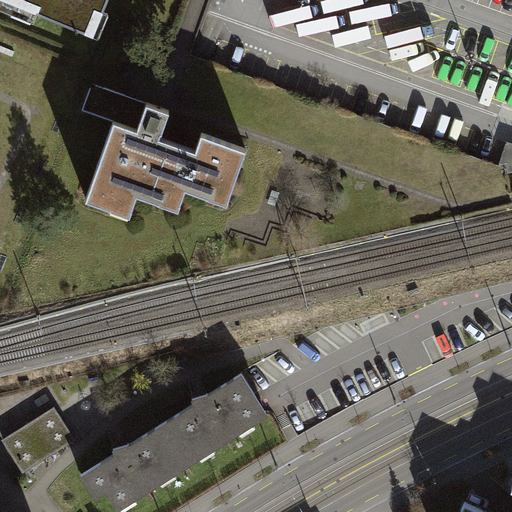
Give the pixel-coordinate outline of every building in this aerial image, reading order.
[(107,0),(9,0),(87,31),(96,8),(103,11),(107,0)] [(202,132),(196,149),(160,136),(169,110),(147,102),(125,94),(92,82),(82,109),(113,121),(85,198),(111,207),(114,199),(133,206),(137,193),(159,201),(162,193),(181,200),(186,187),(208,195),(211,187),(230,194),(246,148),(202,132)] [(511,143),(508,142),(499,165),(505,167),(506,172),(511,171),(511,143)] [(161,423),(186,463),(267,412),(242,373),(208,394),(208,393),(200,395),(192,397),(194,403),(161,423)] [(57,410),(5,443),(23,471),(75,438),(57,410)] [(118,507),(186,463),(161,423),(130,444),(129,443),(121,445),(113,447),(115,453),(81,474),(95,496),(106,489),(118,507)] [(511,511),(490,511),(465,501),(459,511),(511,511),(511,485),(511,487),(511,486),(511,511)]
